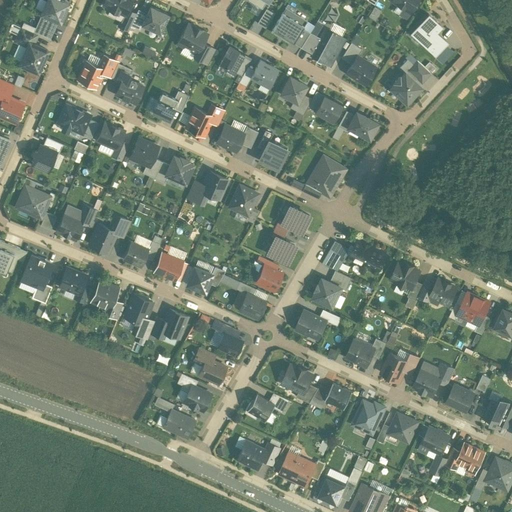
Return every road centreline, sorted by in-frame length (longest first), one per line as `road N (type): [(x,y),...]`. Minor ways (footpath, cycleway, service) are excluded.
road 1 (residential): [(51,79),(335,213)]
road 2 (residential): [(0,222),(257,330)]
road 3 (residential): [(276,340),(511,447)]
road 4 (residential): [(216,19),(405,122)]
road 5 (tertiary): [(0,392),(194,466)]
road 6 (residential): [(335,213),(511,299)]
road 7 (residential): [(405,122),(465,58),(467,45),(440,0)]
road 8 (residential): [(194,466),(262,345)]
road 9 (residential): [(270,326),(335,213)]
road 10 (residential): [(0,189),(51,79)]
